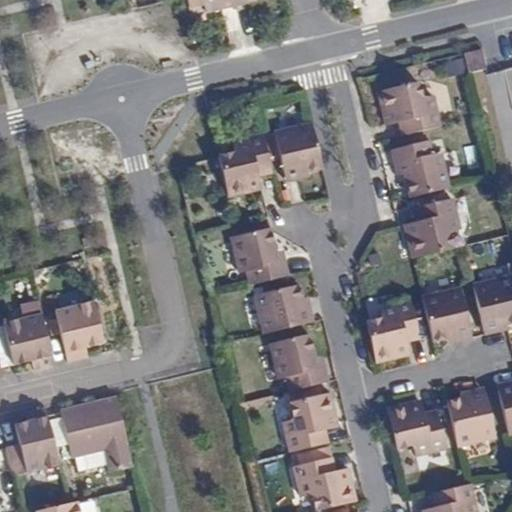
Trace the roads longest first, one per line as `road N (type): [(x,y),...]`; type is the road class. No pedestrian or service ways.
road 1 (residential): [(352,220),(330,276),(332,301),(378,511)]
road 2 (residential): [(120,99),(175,324),(162,359),(140,366)]
road 3 (residential): [(120,99),(302,54)]
road 4 (residential): [(333,46),(511,4)]
road 5 (residential): [(352,220),(364,187),(333,46)]
road 6 (residential): [(302,54),(352,220)]
road 7 (residential): [(0,400),(140,366)]
road 8 (residential): [(0,124),(120,99)]
